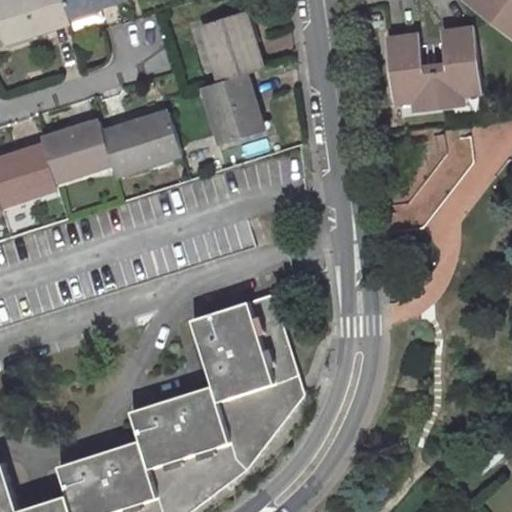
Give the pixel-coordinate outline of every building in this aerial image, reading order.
[(64,0),(0,0),(0,23),(6,43),(71,23),(69,17),(64,0)] [(64,0),(69,17),(72,16),(76,30),(103,21),(99,7),(121,0),(64,0)] [(511,0),(470,0),(511,31),(511,0)] [(265,68),(247,11),(204,25),(222,82),(249,73),(265,68)] [(419,102),(444,99),(471,96),(487,94),(479,32),(464,34),(450,36),(454,68),(454,74),(430,77),(429,71),(424,39),(408,41),(394,43),(402,104),(419,102)] [(454,68),(429,71),(430,77),(454,74),(454,68)] [(224,145),(267,130),(249,73),(222,82),(205,87),(224,145)] [(445,109),(472,106),(471,96),(444,99),(445,109)] [(444,99),(419,102),(420,113),(445,109),(444,99)] [(171,112),(106,133),(116,164),(119,175),(185,155),(171,112)] [(102,122),(44,139),(46,146),(58,182),(116,164),(106,133),(102,122)] [(46,146),(0,160),(0,195),(3,207),(60,189),(58,182),(46,146)] [(249,225),(0,305),(0,329),(255,248),(249,225)] [(0,511),(170,511),(238,461),(291,393),(260,299),(194,321),(204,354),(215,386),(168,401),(133,413),(142,441),(96,456),(60,468),(69,496),(39,506),(21,511),(6,464),(0,465),(0,511)] [(489,466),(506,451),(498,442),(481,457),(489,466)] [(483,471),(489,466),(481,457),(475,462),(483,471)]
